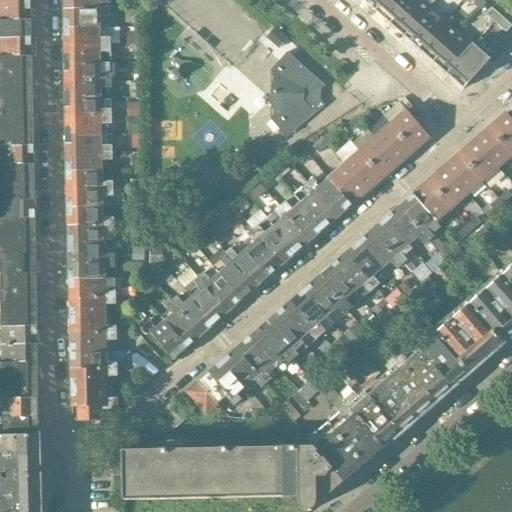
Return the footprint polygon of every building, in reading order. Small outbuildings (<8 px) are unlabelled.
[(0,0),(0,18),(32,18),(31,0),(0,0)] [(101,2),(100,0),(63,0),(64,9),(111,9),(110,2),(101,2)] [(362,0),(375,12),(385,0),(362,0)] [(390,25),(411,0),(385,0),(375,12),(390,25)] [(405,38),(431,8),(422,0),(411,0),(390,25),(405,38)] [(419,50),(445,20),(431,8),(405,38),(419,50)] [(101,27),(101,17),(111,17),(111,9),(64,9),(64,28),(101,27)] [(502,17),(492,9),(486,15),(496,24),(502,17)] [(511,26),(502,17),(496,24),(506,33),(511,26)] [(0,37),(32,36),(32,18),(0,18),(0,37)] [(433,63),(460,33),(445,20),(419,50),(433,63)] [(101,36),(101,27),(64,28),(64,45),(111,44),(111,36),(101,36)] [(142,32),(127,33),(128,46),(142,45),(142,32)] [(448,76),(474,46),(460,33),(433,63),(448,76)] [(0,54),(33,54),(32,36),(0,37),(0,54)] [(464,90),(488,62),(497,52),(481,38),(474,46),(448,76),(464,90)] [(102,63),(102,52),(111,52),(111,44),(64,45),(65,64),(102,63)] [(320,96),(320,91),(325,86),(287,53),(271,70),(271,103),(271,121),(286,139),(324,106),(320,101),(320,96)] [(0,73),(33,72),(33,54),(0,54),(0,73)] [(102,73),(102,63),(65,64),(65,82),(112,81),(112,72),(102,73)] [(0,90),(33,90),(33,72),(0,73),(0,90)] [(103,98),(102,89),(113,89),(112,81),(65,82),(65,99),(103,98)] [(129,100),(145,99),(144,84),(129,84),(129,100)] [(0,108),(34,108),(33,90),(0,90),(0,108)] [(103,110),(103,98),(65,99),(66,117),(113,116),(113,109),(103,110)] [(430,138),(416,122),(411,116),(416,112),(409,103),(403,108),(406,111),(390,125),(400,136),(414,153),(430,138)] [(141,106),(127,107),(128,116),(128,118),(141,117),(141,115),(141,106)] [(0,126),(34,126),(34,108),(0,108),(0,126)] [(372,118),(368,112),(359,117),(362,124),(372,118)] [(511,119),(507,114),(491,127),(511,151),(511,119)] [(103,134),(103,124),(113,124),(113,116),(66,117),(66,134),(103,134)] [(128,135),(142,135),(141,117),(128,118),(128,135)] [(362,124),(359,117),(349,123),(352,129),(362,124)] [(414,153),(400,136),(390,125),(374,139),(384,150),(398,166),(414,153)] [(0,145),(34,144),(34,126),(0,126),(0,145)] [(511,156),(511,151),(491,127),(476,140),(500,167),(511,156)] [(103,145),(103,134),(66,134),(66,152),(114,152),(114,145),(103,145)] [(328,146),(336,139),(332,134),(323,141),(328,146)] [(398,166),(384,150),(374,139),(359,153),(368,163),(382,180),(398,166)] [(500,167),(476,140),(460,154),(484,181),(500,167)] [(319,154),(328,146),(323,141),(314,149),(319,154)] [(0,163),(35,163),(34,144),(0,145),(0,163)] [(104,170),(104,160),(114,160),(114,152),(66,152),(67,170),(104,170)] [(293,167),(304,157),(299,152),(288,161),(293,167)] [(382,180),(368,163),(359,153),(343,166),(352,177),(367,193),(382,180)] [(484,181),(460,154),(445,167),(468,195),(484,181)] [(0,182),(35,181),(35,163),(0,163),(0,182)] [(280,180),(289,172),(290,171),(284,164),(274,173),(280,180)] [(367,193),(352,177),(343,166),(328,179),(330,180),(338,189),(352,206),(367,193)] [(468,195),(445,167),(429,181),(452,208),(468,195)] [(104,181),(104,170),(67,170),(67,189),(114,188),(114,180),(104,181)] [(277,183),(271,175),(260,184),(267,192),(277,183)] [(352,206),(338,189),(330,180),(321,187),(314,179),(309,184),(338,218),(352,206)] [(0,200),(36,200),(35,181),(0,182),(0,200)] [(452,208),(429,181),(413,195),(437,222),(452,208)] [(338,218),(309,184),(303,189),(311,197),(302,204),(325,230),(338,218)] [(266,192),(260,185),(251,193),(256,198),(260,198),(266,192)] [(105,205),(105,196),(114,196),(114,188),(67,189),(68,206),(105,205)] [(503,204),(511,197),(507,191),(499,199),(503,204)] [(163,210),(163,194),(149,194),(150,210),(163,210)] [(437,222),(413,195),(400,206),(430,241),(434,237),(428,230),(437,222)] [(494,212),(503,204),(499,199),(490,206),(494,212)] [(36,218),(36,200),(0,200),(0,212),(0,218),(36,218)] [(325,230),(302,204),(295,211),(288,203),(282,207),(312,241),(325,230)] [(106,217),(105,205),(68,206),(68,224),(115,224),(115,216),(106,217)] [(430,241),(400,206),(386,218),(410,246),(418,239),(425,246),(430,241)] [(312,241),(282,207),(276,213),(283,221),(275,228),(282,237),(297,254),(312,241)] [(241,217),(235,210),(225,219),(230,226),(241,217)] [(165,228),(164,212),(150,213),(151,229),(165,228)] [(0,235),(36,235),(36,218),(0,218),(0,228),(0,227),(0,235)] [(410,246),(386,218),(373,230),(403,265),(408,260),(402,253),(410,246)] [(472,231),(481,223),(476,218),(468,226),(472,231)] [(209,235),(217,228),(212,222),(204,229),(209,235)] [(106,242),(106,232),(115,232),(115,224),(68,224),(68,243),(106,242)] [(297,254),(282,237),(275,228),(267,235),(260,226),(255,230),(285,265),(297,254)] [(464,238),(472,231),(468,226),(459,233),(464,238)] [(285,265),(255,230),(248,236),(255,245),(248,251),(256,259),(271,277),(285,265)] [(403,265),(373,230),(359,242),(383,269),(391,262),(397,269),(403,265)] [(37,252),(36,235),(0,235),(0,242),(1,243),(1,253),(37,252)] [(106,253),(106,242),(68,243),(69,260),(116,259),(116,253),(106,253)] [(383,269),(359,242),(345,254),(375,288),(381,283),(375,277),(383,269)] [(144,248),(132,248),(132,261),(144,261),(144,248)] [(271,277),(256,259),(248,251),(241,257),(233,249),(227,254),(257,289),(271,277)] [(0,270),(37,270),(37,252),(1,253),(1,264),(0,264),(0,270)] [(257,289),(227,254),(221,260),(228,268),(220,276),(227,284),(242,302),(257,289)] [(375,288),(345,254),(332,266),(356,293),(365,286),(370,292),(375,288)] [(160,258),(150,258),(151,275),(158,268),(160,258)] [(107,278),(107,268),(116,268),(116,259),(69,260),(69,278),(107,278)] [(511,260),(498,273),(511,288),(511,260)] [(432,274),(424,265),(412,276),(420,284),(421,283),(430,294),(437,288),(428,277),(432,274)] [(356,293),(332,266),(318,278),(348,312),(354,307),(348,300),(356,293)] [(37,288),(37,270),(0,270),(0,278),(1,279),(1,289),(37,288)] [(242,302),(227,284),(220,276),(213,281),(206,273),(200,278),(229,313),(242,302)] [(511,288),(498,273),(482,287),(511,321),(511,288)] [(121,279),(107,279),(107,278),(69,278),(69,296),(117,296),(117,297),(135,297),(135,289),(122,289),(121,279)] [(229,313),(200,278),(194,282),(193,281),(185,288),(194,299),(201,307),(216,324),(229,313)] [(348,312),(318,278),(305,289),(329,316),(337,309),(343,316),(348,312)] [(511,337),(511,321),(482,287),(465,301),(503,345),(511,337)] [(0,306),(38,306),(37,288),(1,289),(2,300),(0,300),(0,306)] [(329,316),(305,289),(291,301),(321,335),(326,331),(320,324),(329,316)] [(108,314),(108,304),(117,303),(117,297),(117,296),(69,296),(70,314),(108,314)] [(216,324),(201,307),(194,299),(186,305),(178,296),(172,302),(202,336),(216,324)] [(392,308),(384,299),(370,311),(379,320),(380,319),(388,327),(395,321),(387,312),(392,308)] [(321,335),(291,301),(278,313),(302,340),(310,333),(316,340),(321,335)] [(503,345),(465,301),(449,316),(486,359),(503,345)] [(202,336),(172,302),(167,306),(175,315),(166,323),(173,331),(188,348),(202,336)] [(38,324),(38,306),(0,306),(0,314),(2,315),(2,325),(38,324)] [(145,319),(139,311),(135,321),(138,326),(145,319)] [(302,340),(278,313),(264,325),(294,359),(307,348),(300,341),(302,340)] [(108,325),(108,314),(70,314),(70,332),(117,332),(117,325),(108,325)] [(486,359),(449,316),(433,330),(470,373),(486,359)] [(188,348),(173,331),(166,323),(159,329),(151,320),(145,325),(175,360),(188,348)] [(0,342),(38,342),(38,324),(2,325),(2,335),(0,335),(0,342)] [(294,359),(264,325),(251,336),(275,363),(273,364),(280,371),(289,364),(294,359)] [(470,373),(433,330),(415,346),(453,389),(470,373)] [(108,350),(108,339),(117,339),(117,332),(70,332),(70,350),(108,350)] [(275,363),(251,336),(237,348),(268,382),(273,378),(266,371),(273,364),(275,363)] [(39,360),(38,342),(0,342),(0,349),(3,350),(3,360),(39,360)] [(453,389),(415,346),(398,361),(435,404),(453,389)] [(268,382),(237,348),(223,360),(248,387),(256,380),(263,387),(268,382)] [(109,361),(108,350),(70,350),(71,369),(118,368),(118,361),(109,361)] [(0,378),(39,377),(39,360),(3,360),(3,371),(0,370),(0,378)] [(248,387),(223,360),(198,382),(217,404),(227,396),(236,405),(243,398),(239,394),(248,387)] [(435,404),(398,361),(380,376),(418,419),(435,404)] [(336,372),(330,364),(318,373),(325,381),(336,372)] [(109,385),(109,375),(118,375),(118,368),(71,369),(71,386),(109,385)] [(319,392),(330,405),(339,397),(327,383),(326,385),(317,375),(298,392),(307,402),(319,392)] [(418,419),(380,376),(363,391),(401,433),(418,419)] [(39,395),(39,377),(0,378),(0,386),(3,386),(4,396),(39,395)] [(217,404),(198,382),(186,392),(205,414),(217,404)] [(106,420),(127,402),(127,398),(109,399),(109,385),(71,386),(72,415),(77,415),(78,421),(106,420)] [(401,433),(363,391),(346,407),(384,449),(401,433)] [(311,408),(298,393),(282,408),(295,422),(311,408)] [(0,417),(40,417),(39,395),(4,396),(4,410),(0,410),(0,417)] [(182,419),(171,406),(160,415),(172,428),(182,419)] [(384,449),(346,407),(327,423),(365,465),(384,449)] [(40,432),(40,417),(0,417),(0,424),(4,425),(4,433),(40,432)] [(365,465),(327,423),(308,440),(314,446),(346,482),(365,465)] [(0,453),(41,453),(40,432),(4,433),(0,433),(0,453)] [(346,482),(314,446),(119,451),(113,457),(113,477),(123,476),(123,501),(299,497),(301,505),(301,507),(302,508),(304,510),(306,511),(308,511),(309,511),(310,511),(313,510),(346,482)] [(0,474),(41,473),(41,453),(0,453),(0,474)] [(0,494),(41,493),(41,473),(0,474),(0,494)] [(0,511),(41,511),(41,493),(0,494),(0,511)]
